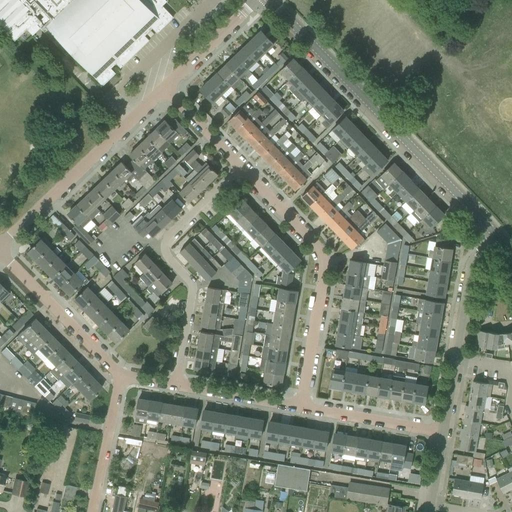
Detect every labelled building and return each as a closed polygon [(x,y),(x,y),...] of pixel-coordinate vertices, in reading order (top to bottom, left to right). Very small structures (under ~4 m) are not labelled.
[(103,86),(115,74),(109,68),(114,62),(120,68),(149,41),(143,35),(151,27),(157,33),(173,18),(162,6),(166,2),(164,0),(0,0),(0,26),(15,41),(36,21),(41,27),(44,25),(103,86)] [(261,32),(252,40),(264,53),(273,44),(261,32)] [(264,53),(252,40),(244,49),(256,61),(264,53)] [(244,49),(235,57),(247,69),(256,61),(244,49)] [(278,57),(283,63),(287,59),(282,53),(278,57)] [(235,57),(227,65),(239,77),(243,73),(248,79),(252,75),(247,69),(235,57)] [(289,80),(301,68),(293,59),(280,71),(289,80)] [(275,64),(269,69),(273,73),(279,68),(275,64)] [(227,65),(218,73),(230,86),(239,77),(227,65)] [(289,89),(293,93),(297,89),(310,77),(301,68),(289,80),(293,85),(289,89)] [(218,73),(209,82),(221,94),(230,86),(218,73)] [(263,75),(258,80),(262,85),(268,79),(263,75)] [(310,77),(297,89),(302,94),(297,98),(301,102),(305,97),(318,85),(310,77)] [(256,90),(262,85),(258,80),(252,86),(256,90)] [(209,82),(200,90),(212,103),(218,109),(227,100),(221,94),(209,82)] [(305,107),(309,111),(314,106),(326,94),(318,85),(305,97),(310,102),(305,107)] [(261,90),(270,99),(274,95),(266,86),(261,90)] [(246,91),(240,97),(244,101),(250,95),(246,91)] [(259,92),(253,97),(262,106),(267,101),(259,92)] [(335,103),(326,94),(314,106),(322,115),(335,103)] [(274,95),(270,99),(275,104),(279,100),(274,95)] [(244,101),(240,97),(235,102),(239,106),(244,101)] [(227,118),(235,109),(230,103),(225,108),(221,112),(227,118)] [(343,111),(335,103),(322,115),(326,119),(322,124),(327,129),(333,124),(331,123),(336,118),(343,111)] [(248,120),(248,119),(255,113),(246,104),(228,121),(237,130),(248,120)] [(281,110),(286,116),(290,112),(285,106),(281,110)] [(248,120),(237,130),(245,139),(261,123),(257,118),(263,112),(259,109),(255,113),(248,119),(248,120)] [(261,123),(245,139),(253,147),(270,131),(265,126),(278,113),(275,110),(261,123)] [(290,112),(286,116),(292,122),(296,118),(290,112)] [(345,118),(338,125),(333,130),(332,131),(341,139),(354,126),(345,118)] [(156,130),(166,140),(170,144),(179,135),(181,137),(187,131),(175,119),(169,125),(165,121),(156,130)] [(270,131),(253,147),(262,156),(273,145),(279,140),(274,135),(287,122),(284,119),(270,132),(270,131)] [(298,128),(303,133),(307,129),(302,124),(298,128)] [(89,141),(93,137),(83,126),(79,131),(89,141)] [(341,139),(350,147),(362,135),(354,126),(341,139)] [(307,129),(303,133),(309,139),(313,135),(307,129)] [(161,145),(166,140),(156,130),(147,138),(162,154),(159,150),(163,147),(161,145)] [(273,145),(262,156),(270,165),(287,148),(283,144),(288,139),(288,138),(290,136),(287,132),(279,140),(273,145)] [(350,147),(358,156),(371,144),(362,135),(350,147)] [(147,138),(138,147),(153,162),(162,154),(147,138)] [(287,148),(270,165),(279,173),(299,153),(295,149),(296,147),(293,143),(287,148)] [(362,160),(366,164),(379,152),(371,144),(358,156),(362,160)] [(318,149),(324,155),(328,151),(322,145),(318,149)] [(188,151),(183,146),(178,152),(182,156),(188,151)] [(333,164),(342,155),(333,146),(328,151),(324,155),(333,164)] [(129,156),(139,166),(135,169),(152,186),(156,182),(145,170),(153,162),(138,147),(129,156)] [(199,156),(194,151),(184,160),(190,165),(199,156)] [(301,152),(299,153),(279,173),(287,182),(303,166),(299,162),(305,156),(301,152)] [(379,152),(366,164),(375,173),(380,168),(387,161),(379,152)] [(296,191),(306,180),(312,175),(307,170),(316,161),(320,165),(325,161),(317,153),(303,166),(287,182),(296,191)] [(170,158),(168,160),(173,165),(176,162),(172,157),(170,158)] [(173,165),(168,160),(164,164),(169,169),(173,165)] [(122,163),(113,171),(123,182),(126,185),(134,176),(138,181),(144,187),(147,190),(152,186),(135,169),(132,173),(122,163)] [(193,169),(195,170),(208,184),(217,175),(206,163),(202,167),(199,164),(193,169)] [(335,167),(341,173),(345,168),(339,163),(335,167)] [(403,173),(394,163),(375,181),(384,190),(390,185),(403,173)] [(179,164),(175,169),(179,173),(183,177),(187,173),(179,164)] [(340,177),(332,168),(324,176),(328,181),(332,185),(340,177)] [(345,168),(341,173),(346,178),(351,174),(345,168)] [(168,188),(173,184),(170,182),(179,173),(175,169),(162,181),(168,188)] [(198,193),(208,184),(195,170),(185,180),(189,184),(198,193)] [(104,180),(114,190),(123,182),(113,171),(104,180)] [(403,173),(390,185),(398,193),(411,181),(403,173)] [(95,189),(105,199),(114,190),(104,180),(95,189)] [(356,180),(352,184),(358,190),(362,186),(356,180)] [(162,189),(164,192),(168,188),(162,181),(161,181),(148,194),(152,198),(162,189)] [(411,181),(398,193),(407,202),(419,190),(411,181)] [(313,186),(302,197),(310,206),(321,195),(325,192),(317,183),(313,186)] [(189,203),(198,193),(189,184),(180,193),(189,203)] [(318,214),(333,200),(329,196),(336,189),(332,185),(325,192),(321,195),(310,206),(318,214)] [(346,189),(345,190),(349,194),(353,190),(349,186),(346,189)] [(96,207),(105,199),(95,189),(86,197),(96,207)] [(428,199),(419,190),(407,202),(415,211),(428,199)] [(333,201),(333,200),(318,214),(327,223),(343,207),(339,203),(345,198),(341,193),(333,201)] [(369,193),(365,197),(371,203),(375,199),(369,193)] [(138,203),(139,203),(143,207),(152,198),(148,194),(138,203)] [(86,197),(77,206),(91,220),(100,212),(96,207),(86,197)] [(122,199),(125,202),(130,206),(133,203),(129,198),(127,200),(124,197),(122,199)] [(375,199),(371,203),(379,212),(383,208),(384,207),(382,206),(381,205),(380,205),(375,199)] [(420,223),(424,219),(436,207),(428,199),(415,211),(411,214),(420,223)] [(172,200),(163,209),(172,218),(182,209),(172,200)] [(229,212),(238,221),(250,209),(242,200),(229,212)] [(130,206),(125,202),(121,205),(126,210),(130,206)] [(327,223),(335,232),(352,216),(347,212),(353,206),(349,202),(343,207),(327,223)] [(172,218),(163,209),(159,205),(150,214),(163,227),(172,218)] [(68,215),(82,229),(91,220),(77,206),(68,215)] [(111,224),(120,215),(121,215),(112,206),(103,215),(107,219),(111,224)] [(432,228),(437,223),(444,216),(436,207),(424,219),(432,228)] [(379,212),(387,221),(392,217),(383,208),(379,212)] [(238,221),(246,230),(258,218),(250,209),(238,221)] [(360,224),(356,220),(361,215),(357,210),(352,216),(335,232),(343,240),(360,224)] [(373,212),(366,219),(371,223),(377,217),(373,212)] [(402,217),(397,212),(392,217),(387,221),(396,229),(400,225),(397,222),(402,217)] [(146,229),(153,237),(163,227),(150,214),(148,213),(139,221),(137,220),(131,225),(140,235),(146,229)] [(246,230),(254,238),(267,226),(258,218),(246,230)] [(111,224),(107,219),(103,223),(108,227),(111,224)] [(360,224),(343,240),(352,249),(363,239),(359,235),(369,225),(370,225),(371,224),(371,223),(366,219),(360,225),(360,224)] [(57,228),(64,235),(69,230),(62,223),(57,228)] [(377,232),(380,236),(389,228),(385,224),(377,232)] [(400,225),(396,229),(404,238),(408,234),(400,225)] [(216,226),(212,229),(220,238),(224,234),(216,226)] [(254,238),(262,247),(275,235),(267,226),(254,238)] [(210,243),(210,242),(215,238),(206,228),(201,233),(210,243)] [(380,236),(384,240),(392,231),(389,228),(380,236)] [(69,230),(64,235),(70,241),(75,236),(69,230)] [(392,231),(384,240),(388,244),(401,240),(392,231)] [(92,237),(88,233),(81,240),(88,247),(97,238),(94,235),(92,237)] [(224,234),(220,238),(226,244),(230,240),(224,234)] [(408,234),(404,238),(409,244),(414,240),(408,234)] [(262,247),(271,256),(283,243),(275,235),(262,247)] [(193,240),(179,252),(180,253),(180,252),(189,262),(189,261),(189,262),(202,250),(203,249),(194,239),(193,240)] [(429,251),(428,258),(433,259),(450,262),(452,249),(448,249),(449,241),(439,240),(437,239),(434,252),(429,251)] [(37,261),(49,249),(41,240),(28,252),(37,261)] [(86,247),(79,240),(74,245),(81,252),(86,247)] [(399,251),(401,240),(388,244),(387,249),(399,251)] [(292,252),(283,243),(271,256),(279,264),(292,252)] [(220,244),(216,248),(219,252),(224,247),(220,244)] [(231,249),(237,255),(241,251),(235,245),(231,249)] [(94,256),(86,247),(81,252),(89,261),(94,256)] [(224,247),(219,252),(225,258),(229,253),(224,247)] [(49,249),(37,261),(45,270),(58,257),(49,249)] [(202,250),(189,262),(198,271),(197,271),(210,260),(212,258),(203,249),(202,250)] [(386,255),(398,257),(399,251),(387,249),(386,255)] [(246,257),(241,251),(237,255),(242,261),(246,257)] [(292,252),(279,264),(283,269),(282,270),(284,272),(283,277),(278,276),(276,284),(291,287),(293,274),(288,273),(300,261),(292,252)] [(145,273),(154,264),(145,254),(135,263),(145,273)] [(53,278),(66,266),(58,257),(45,270),(53,278)] [(224,265),(228,269),(237,261),(233,257),(228,261),(224,265)] [(210,260),(197,271),(198,272),(198,271),(207,281),(220,270),(221,268),(212,258),(210,260)] [(431,271),(448,274),(450,262),(433,259),(431,271)] [(99,260),(93,265),(100,272),(105,267),(99,260)] [(228,269),(232,273),(241,265),(237,261),(228,269)] [(350,261),(348,273),(370,277),(367,276),(369,264),(350,261)] [(397,263),(385,261),(384,266),(383,273),(383,274),(382,279),(387,280),(394,281),(397,263)] [(53,278),(62,287),(75,275),(70,270),(73,267),(69,263),(66,266),(53,278)] [(252,263),(248,267),(253,273),(257,269),(252,263)] [(163,274),(154,264),(145,273),(140,278),(149,287),(163,274)] [(232,273),(235,277),(245,269),(241,265),(232,273)] [(105,278),(111,273),(105,267),(100,272),(105,278)] [(128,275),(122,269),(113,277),(126,291),(130,287),(123,280),(128,275)] [(235,277),(239,281),(253,277),(245,269),(235,277)] [(257,269),(253,273),(259,279),(263,275),(257,269)] [(75,275),(62,287),(70,296),(82,284),(85,286),(89,282),(79,271),(75,275)] [(446,285),(448,274),(431,271),(429,282),(446,285)] [(348,273),(346,285),(368,289),(370,277),(348,273)] [(151,294),(153,292),(157,297),(172,283),(163,274),(149,287),(147,289),(151,294)] [(238,287),(251,289),(253,277),(239,281),(238,287)] [(107,286),(115,295),(120,290),(112,281),(107,286)] [(427,294),(444,297),(446,285),(429,282),(427,294)] [(368,289),(346,285),(344,297),(366,301),(368,289)] [(130,287),(126,291),(135,300),(139,296),(130,287)] [(82,293),(75,300),(83,309),(96,296),(88,288),(87,288),(82,293)] [(205,301),(206,301),(224,304),(226,291),(208,288),(206,300),(205,300),(205,301)] [(278,300),(295,304),(297,291),(280,289),(278,300)] [(126,296),(120,290),(115,295),(121,301),(126,296)] [(108,301),(100,292),(83,309),(92,317),(104,305),(108,301)] [(240,307),(247,308),(250,295),(240,293),(238,306),(240,307)] [(401,296),(395,295),(393,307),(399,308),(401,296)] [(135,300),(139,304),(141,307),(145,303),(143,301),(139,296),(135,300)] [(382,296),(381,303),(390,305),(391,297),(382,296)] [(344,297),(342,309),(364,313),(366,301),(344,297)] [(443,303),(419,299),(417,311),(418,311),(441,315),(443,303)] [(278,300),(276,313),(293,315),(295,304),(278,300)] [(131,313),(136,308),(130,301),(125,306),(131,313)] [(203,314),(222,317),(224,304),(206,301),(203,313),(203,314)] [(381,303),(380,311),(388,313),(390,305),(381,303)] [(100,326),(112,314),(104,305),(92,317),(100,326)] [(238,319),(245,321),(247,308),(240,307),(238,319)] [(393,307),(391,319),(397,320),(399,308),(393,307)] [(131,313),(139,321),(144,316),(136,308),(131,313)] [(342,309),(340,322),(362,325),(364,313),(342,309)] [(424,312),(422,324),(439,327),(441,315),(424,312)] [(276,313),(274,324),(291,327),(293,315),(276,313)] [(29,319),(24,314),(18,321),(22,326),(29,319)] [(109,335),(121,323),(112,314),(100,326),(109,335)] [(201,327),(219,330),(222,317),(203,314),(201,326),(201,327)] [(153,316),(143,326),(149,331),(158,322),(153,316)] [(34,319),(16,336),(17,337),(16,338),(24,346),(25,345),(43,328),(34,319)] [(233,329),(222,330),(223,333),(242,337),(245,321),(238,319),(235,319),(233,329)] [(391,319),(389,331),(395,332),(401,333),(404,321),(397,320),(391,319)] [(11,327),(16,332),(22,326),(18,321),(11,327)] [(340,322),(338,334),(360,337),(362,325),(340,322)] [(117,343),(129,331),(121,323),(109,335),(117,343)] [(265,335),(289,339),(291,327),(274,324),(267,323),(265,335)] [(420,336),(437,339),(439,327),(422,324),(420,336)] [(43,328),(25,345),(25,346),(24,347),(32,355),(33,353),(34,354),(36,352),(39,349),(51,337),(43,328)] [(1,338),(5,342),(12,336),(7,331),(1,338)] [(479,347),(485,348),(486,340),(488,333),(488,332),(478,331),(474,352),(478,353),(479,347)] [(198,345),(219,349),(220,341),(232,343),(231,351),(239,352),(242,337),(223,333),(224,336),(200,332),(200,333),(198,345)] [(252,333),(247,332),(246,332),(244,344),(250,345),(253,345),(255,333),(252,333)] [(499,334),(488,333),(485,348),(497,350),(505,348),(504,345),(511,344),(511,346),(511,332),(511,333),(511,336),(503,337),(503,334),(499,334)] [(338,334),(336,346),(346,347),(351,348),(358,349),(360,337),(338,334)] [(287,351),(289,339),(265,335),(263,347),(287,351)] [(418,348),(435,351),(437,339),(420,336),(414,335),(413,341),(412,347),(418,348)] [(51,337),(39,349),(47,358),(60,346),(51,337)] [(377,340),(375,353),(382,354),(384,342),(377,340)] [(387,342),(385,354),(391,355),(393,343),(387,342)] [(196,358),(216,362),(219,349),(198,345),(198,346),(196,358)] [(60,346),(47,358),(55,366),(68,354),(60,346)] [(263,347),(261,358),(285,363),(287,351),(263,347)] [(1,353),(9,361),(14,356),(6,348),(1,353)] [(435,351),(418,348),(416,360),(433,363),(435,351)] [(348,352),(336,350),(335,358),(347,360),(348,352)] [(239,352),(231,351),(229,364),(237,365),(239,352)] [(53,369),(51,371),(59,379),(64,375),(76,362),(73,359),(74,357),(69,352),(68,354),(55,366),(52,369),(53,369)] [(17,370),(22,365),(14,356),(9,361),(17,370)] [(216,362),(196,358),(194,371),(193,371),(207,373),(208,367),(215,368),(216,362)] [(261,358),(259,370),(266,371),(283,374),(285,363),(261,358)] [(76,362),(64,375),(72,383),(84,371),(76,362)] [(24,367),(22,365),(17,370),(26,378),(34,370),(35,369),(29,363),(24,367)] [(229,364),(226,377),(235,379),(237,365),(229,364)] [(34,387),(42,379),(34,370),(26,378),(34,387)] [(344,372),(342,372),(333,370),(330,387),(341,389),(344,372)] [(72,383),(80,392),(93,379),(84,371),(72,383)] [(266,371),(264,384),(281,387),(283,374),(266,371)] [(344,372),(341,389),(354,391),(357,374),(344,372)] [(357,374),(354,391),(365,393),(368,376),(357,374)] [(368,376),(365,393),(377,395),(380,378),(368,376)] [(389,398),(401,400),(404,383),(404,378),(393,376),(392,381),(389,398)] [(380,378),(377,395),(389,398),(392,381),(380,378)] [(42,379),(34,387),(41,394),(44,392),(45,393),(48,391),(51,388),(42,379)] [(93,379),(80,392),(89,400),(102,388),(93,379)] [(473,381),(470,395),(485,398),(488,384),(473,381)] [(412,402),(415,385),(404,383),(401,400),(412,402)] [(415,385),(412,402),(425,404),(428,387),(415,385)] [(54,397),(48,391),(45,393),(44,392),(41,394),(49,402),(54,397)] [(60,395),(51,404),(60,413),(65,408),(69,404),(60,395)] [(465,408),(482,411),(482,409),(483,409),(485,398),(470,395),(469,406),(465,406),(465,408)] [(6,396),(4,407),(9,409),(12,397),(6,396)] [(12,397),(9,409),(16,410),(19,399),(12,397)] [(19,399),(16,410),(22,412),(23,406),(25,400),(19,399)] [(135,416),(147,418),(150,401),(138,399),(135,416)] [(25,400),(23,406),(35,408),(37,403),(25,400)] [(147,418),(159,420),(162,403),(150,401),(147,418)] [(159,420),(171,422),(174,405),(162,403),(159,420)] [(171,422),(183,425),(186,407),(174,405),(171,422)] [(35,408),(23,406),(22,412),(34,415),(35,408)] [(186,407),(183,425),(195,427),(198,410),(186,407)] [(60,413),(66,419),(71,414),(65,408),(60,413)] [(464,422),(480,425),(482,411),(465,408),(464,412),(466,412),(464,422)] [(213,430),(216,413),(204,411),(201,428),(213,430)] [(74,421),(88,423),(89,416),(76,413),(74,421)] [(213,430),(212,435),(224,437),(225,432),(228,415),(216,413),(213,430)] [(228,415),(225,432),(236,434),(239,417),(228,415)] [(251,419),(239,417),(236,434),(236,438),(247,440),(251,419)] [(251,419),(248,436),(260,438),(263,421),(251,419)] [(278,445),(281,424),(269,422),(266,439),(266,443),(278,445)] [(460,435),(477,438),(480,425),(464,422),(463,429),(461,429),(460,435)] [(293,426),(281,424),(278,445),(279,441),(290,443),(293,426)] [(140,437),(142,426),(134,425),(132,435),(140,437)] [(305,428),(293,426),(290,443),(302,445),(305,428)] [(302,445),(314,448),(317,431),(305,428),(302,445)] [(35,429),(29,435),(36,441),(41,434),(35,429)] [(326,450),(327,443),(329,433),(317,431),(314,448),(326,450)] [(148,432),(147,439),(156,440),(157,433),(148,432)] [(157,433),(156,440),(165,441),(166,435),(157,433)] [(332,450),(344,453),(347,436),(335,434),(332,450)] [(477,438),(460,435),(459,440),(461,440),(460,449),(470,451),(475,452),(477,438)] [(171,442),(180,444),(181,437),(172,436),(171,442)] [(359,438),(347,436),(344,453),(356,455),(359,438)] [(118,437),(117,442),(141,446),(142,441),(131,439),(118,437)] [(181,437),(180,444),(188,445),(190,439),(181,437)] [(511,438),(511,437),(502,442),(505,448),(511,443),(511,438)] [(370,440),(359,438),(356,455),(367,457),(370,440)] [(382,442),(370,440),(367,457),(379,459),(382,442)] [(202,441),(201,448),(210,449),(211,442),(202,441)] [(211,442),(210,449),(218,450),(219,444),(211,442)] [(394,444),(382,442),(379,459),(391,461),(394,444)] [(406,446),(394,444),(391,461),(390,469),(402,471),(402,467),(410,469),(413,455),(405,453),(406,446)] [(224,452),(233,453),(234,446),(225,445),(224,452)] [(146,446),(145,454),(162,457),(163,450),(146,446)] [(234,446),(233,453),(242,454),(243,447),(234,446)] [(249,448),(248,455),(257,457),(258,450),(249,448)] [(191,451),(189,464),(204,467),(206,454),(191,451)] [(264,451),(263,458),(275,460),(276,453),(268,452),(264,451)] [(505,451),(499,454),(502,460),(508,456),(505,451)] [(276,453),(275,460),(284,462),(285,455),(276,453)] [(291,456),(290,463),(299,464),(300,457),(291,456)] [(300,457),(299,464),(307,466),(309,459),(300,457)] [(472,466),(472,467),(480,468),(481,460),(473,458),(472,466)] [(315,460),(314,467),(323,468),(324,461),(315,460)] [(307,492),(311,470),(278,465),(275,486),(307,492)] [(420,483),(421,474),(409,473),(409,483),(420,483)] [(511,477),(509,473),(496,480),(503,493),(511,489),(511,491),(511,477)] [(24,497),(28,482),(15,479),(12,494),(24,497)] [(466,499),(469,482),(455,479),(452,494),(461,496),(460,498),(466,499)] [(469,482),(466,499),(472,500),(472,498),(481,499),(483,489),(484,484),(469,482)] [(50,485),(43,483),(40,493),(47,495),(50,485)] [(388,489),(378,488),(350,483),(349,488),(330,485),(329,497),(345,499),(387,505),(389,489),(388,489)] [(66,485),(62,499),(73,502),(76,488),(66,485)] [(139,508),(146,510),(156,511),(157,511),(159,503),(155,502),(156,495),(146,493),(145,497),(143,497),(142,499),(141,499),(139,508)] [(116,495),(112,511),(123,511),(124,511),(126,497),(116,495)] [(245,509),(244,511),(254,511),(256,502),(248,501),(246,509),(245,509)] [(57,511),(59,503),(53,502),(50,511),(57,511)] [(254,511),(262,511),(264,503),(256,502),(254,511)] [(158,511),(166,511),(167,508),(166,508),(167,504),(161,503),(159,511),(158,511)]
